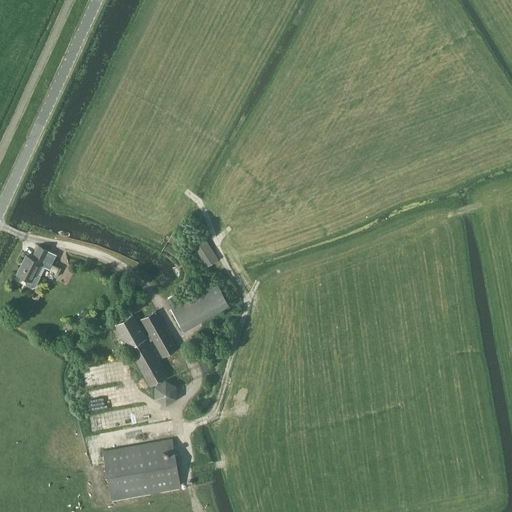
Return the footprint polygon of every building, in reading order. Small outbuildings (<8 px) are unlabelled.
[(172,235),(168,241),(173,245),(178,238),(172,235)] [(205,268),(219,259),(204,237),(191,245),(205,268)] [(56,254),(45,249),(38,245),(37,246),(31,258),(26,255),(16,275),(26,279),(25,281),(26,285),(32,288),(35,287),(40,277),(40,276),(45,267),(40,264),(41,263),(49,268),(56,254)] [(183,331),(229,305),(217,283),(170,309),(183,331)] [(162,356),(177,348),(155,310),(140,319),(162,356)] [(80,313),(76,319),(81,322),(85,316),(80,313)] [(150,385),(167,375),(132,314),(115,324),(150,385)] [(196,350),(200,370),(210,368),(205,348),(196,350)] [(186,368),(176,374),(182,384),(192,378),(186,368)] [(102,451),(111,501),(181,488),(172,438),(102,451)]
